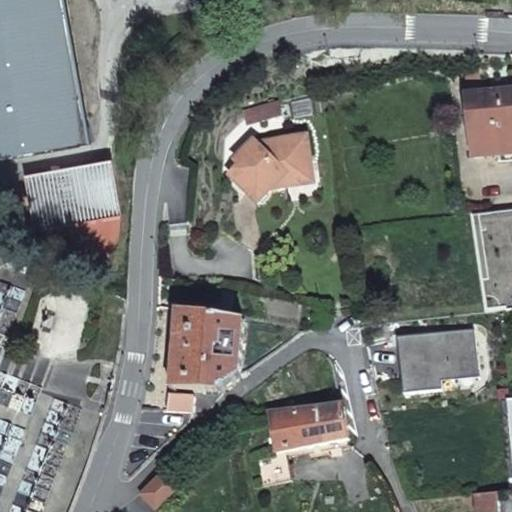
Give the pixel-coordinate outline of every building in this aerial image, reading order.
[(65,0),(0,0),(0,160),(91,144),(65,0)] [(511,90),(465,95),(472,158),(511,154),(511,90)] [(287,174),(311,169),(306,136),(254,145),(251,143),(232,163),(237,168),(228,179),(257,204),(271,190),(288,186),(287,174)] [(313,182),(311,169),(287,174),(288,186),(313,182)] [(37,228),(132,212),(126,176),(30,194),(37,228)] [(174,392),(224,395),(243,377),(246,321),(180,313),(174,392)] [(477,365),(473,327),(397,336),(400,364),(406,364),(407,375),(401,376),(403,392),(441,388),(440,380),(439,370),(477,365)] [(478,375),(477,365),(439,370),(440,380),(478,375)] [(197,400),(174,398),(172,415),(196,417),(197,400)] [(315,416),(271,417),(278,458),(259,462),(265,492),(295,486),(291,455),(351,446),(343,410),(315,416)] [(482,493),(461,495),(462,511),(478,511),(484,511),(482,493)]
